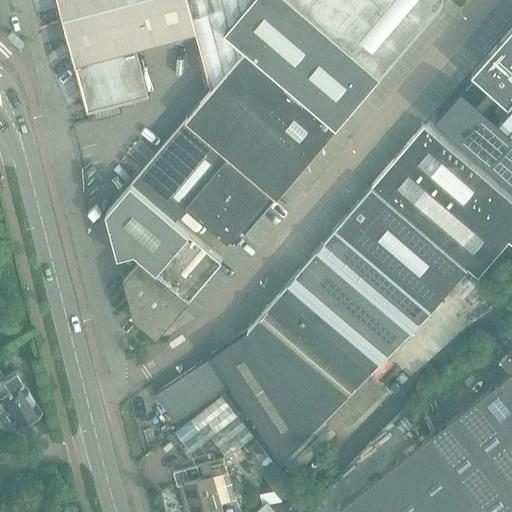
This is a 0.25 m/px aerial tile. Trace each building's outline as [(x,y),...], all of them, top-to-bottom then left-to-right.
[(197,32),(212,88),(246,48),(226,30),(251,0),(56,0),(77,68),(80,68),(81,70),(78,71),(91,114),(152,96),(138,50),(197,32)] [(295,0),(251,0),(226,30),(246,48),(247,48),(337,126),(381,74),(295,0)] [(295,0),(381,74),(442,2),(442,0),(295,0)] [(511,24),(472,69),(477,73),(482,68),(502,85),(497,91),(509,102),(511,99),(511,24)] [(336,127),(337,126),(247,48),(246,48),(212,88),(186,117),(277,196),(336,127)] [(464,84),(436,115),(511,183),(511,127),(485,104),(497,91),(477,73),(466,86),(464,84)] [(235,246),(277,196),(186,117),(131,181),(175,219),(187,205),(235,246)] [(511,198),(424,123),(372,185),(468,266),(478,275),(509,239),(511,241),(511,198)] [(222,259),(175,219),(131,181),(107,209),(118,255),(119,255),(125,275),(124,276),(133,315),(156,335),(222,259)] [(372,185),(334,228),(349,241),(428,309),(430,310),(432,308),(468,266),(372,185)] [(293,274),(279,291),(371,371),(430,310),(428,309),(349,241),(334,228),(293,274)] [(248,327),(247,328),(313,427),(321,418),(336,433),(340,436),(386,389),(369,372),(371,371),(279,291),(248,327)] [(212,355),(156,393),(175,422),(231,385),(282,460),(301,438),(313,427),(247,328),(234,337),(211,354),(212,355)] [(509,371),(338,505),(343,511),(511,511),(511,347),(498,357),(509,371)] [(0,374),(0,400),(5,407),(0,410),(0,419),(4,426),(8,427),(14,423),(15,425),(39,410),(14,370),(2,378),(0,374)] [(223,395),(175,432),(191,453),(211,437),(226,456),(243,443),(254,435),(223,395)] [(313,427),(301,438),(317,452),(336,433),(321,418),(313,427)] [(254,435),(243,443),(249,451),(252,448),(259,443),(260,443),(254,435)] [(259,443),(252,448),(267,467),(274,462),(259,443)] [(234,499),(226,472),(222,458),(200,465),(203,478),(182,484),(190,511),(222,511),(220,503),(234,499)] [(267,499),(254,511),(279,511),(277,509),(267,499)]
